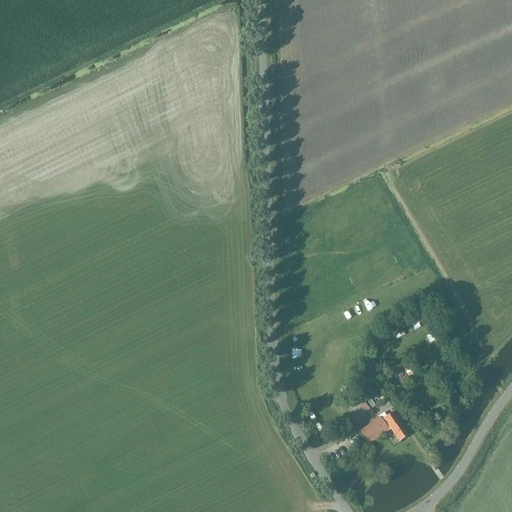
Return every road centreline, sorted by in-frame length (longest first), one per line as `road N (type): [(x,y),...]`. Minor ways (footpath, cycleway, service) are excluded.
road 1 (unclassified): [(347,511),(289,419),(275,377),(260,0)]
road 2 (unclassified): [(416,511),(458,474),(511,389)]
